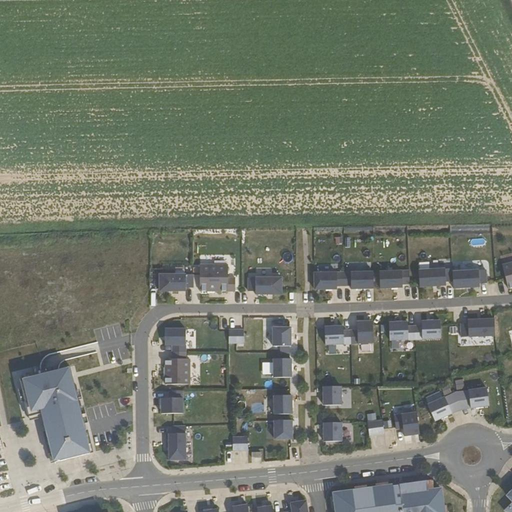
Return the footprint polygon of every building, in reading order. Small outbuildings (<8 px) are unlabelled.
[(511,262),(502,266),(508,289),(511,288),(511,262)] [(200,292),(233,292),(233,278),(225,278),(225,267),(200,267),(200,292)] [(351,287),(369,286),(369,269),(344,270),(344,283),(351,283),(351,287)] [(337,283),(344,283),(344,270),(318,271),(319,288),(337,288),(337,283)] [(480,287),(480,284),(487,283),(486,270),(452,272),(453,285),(454,289),(480,287)] [(392,289),(392,284),(399,284),(399,271),(373,271),(374,289),(392,289)] [(446,286),(453,285),(452,272),(419,274),(420,291),(446,289),(446,286)] [(186,288),(193,288),(193,275),(160,274),(160,292),(186,292),(186,288)] [(256,295),(282,295),(282,278),(248,278),(248,291),(256,291),(256,295)] [(461,334),(495,333),(494,316),(480,317),(480,319),(478,319),(478,317),(468,317),(468,321),(461,321),(461,334)] [(441,339),(440,321),(422,322),(422,326),(415,327),(415,340),(441,339)] [(351,344),(374,343),(373,322),(357,323),(358,331),(351,331),(351,344)] [(390,341),(415,340),(415,327),(408,327),(408,323),(389,323),(390,341)] [(351,344),(351,331),(344,331),(344,327),(325,328),(325,345),(351,344)] [(291,347),(291,328),(273,328),(273,347),(291,347)] [(172,353),(186,353),(186,330),(164,330),(164,345),(172,345),(172,353)] [(229,330),(229,343),(244,343),(244,330),(229,330)] [(166,385),(190,385),(190,360),(186,360),(186,353),(172,353),(172,360),(165,360),(166,368),(167,368),(167,377),(165,377),(166,385)] [(292,378),(292,359),(274,359),(274,378),(292,378)] [(47,441),(49,440),(55,463),(90,454),(84,431),(86,431),(70,367),(19,380),(25,402),(37,398),(41,415),(57,411),(61,426),(45,430),(47,441)] [(463,379),(454,381),(455,390),(464,388),(463,379)] [(342,406),(341,387),(323,387),(324,406),(342,406)] [(469,391),(471,409),(489,406),(487,388),(469,391)] [(162,414),(183,414),(183,391),(170,391),(170,398),(162,399),(162,414)] [(461,410),(471,409),(469,391),(456,393),(461,409),(461,410)] [(452,414),(461,410),(461,409),(456,393),(445,398),(452,414)] [(292,415),(292,396),(274,396),(274,415),(292,415)] [(41,415),(37,398),(25,402),(29,418),(41,415)] [(435,422),(452,414),(445,398),(428,405),(435,422)] [(395,408),(395,415),(413,413),(413,406),(395,408)] [(57,411),(41,415),(45,430),(61,426),(57,411)] [(404,436),(419,434),(417,413),(394,416),(396,429),(403,429),(404,436)] [(293,440),(293,421),(275,421),(275,440),(293,440)] [(370,436),(384,434),(383,421),(368,423),(370,436)] [(324,442),(342,442),(342,423),(324,423),(324,442)] [(169,460),(186,460),(186,427),(173,427),(173,434),(169,434),(169,444),(171,444),(171,447),(169,447),(169,460)] [(233,438),(233,451),(248,451),(248,438),(233,438)] [(443,511),(440,489),(427,491),(425,481),(398,486),(398,488),(392,489),(392,487),(332,496),(334,511),(443,511)] [(308,511),(306,502),(291,504),(292,511),(308,511)]
